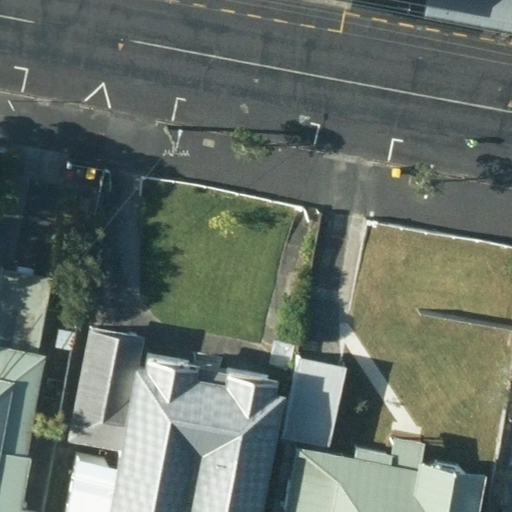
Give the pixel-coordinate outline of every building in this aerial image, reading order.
[(506,0),(411,0),(409,17),(500,35),(506,0)] [(0,511),(31,511),(35,495),(23,494),(31,439),(28,439),(46,339),(39,339),(51,268),(1,259),(0,264),(0,511)] [(145,323),(89,313),(68,428),(122,438),(120,454),(77,446),(65,511),(259,511),(283,373),(278,373),(281,359),(228,349),(226,355),(200,350),(200,345),(142,335),(145,323)] [(346,358),(301,346),(286,426),(331,434),(346,358)] [(478,511),(489,454),(423,442),(426,430),(396,425),(395,440),(358,432),(356,442),(293,429),(277,511),(478,511)]
